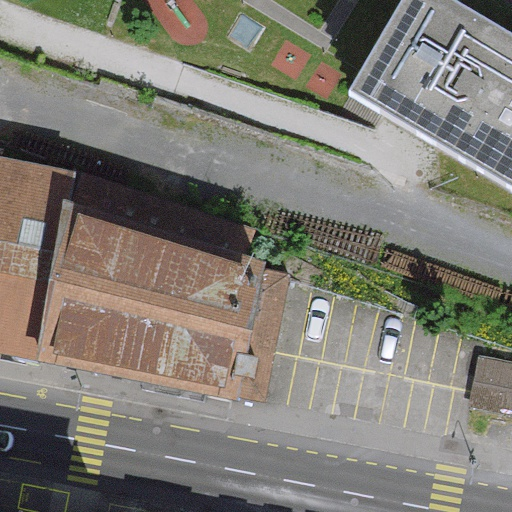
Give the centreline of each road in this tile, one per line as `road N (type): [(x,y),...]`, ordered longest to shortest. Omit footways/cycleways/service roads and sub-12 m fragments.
road 1 (track): [(0,113),(511,281)]
road 2 (secondary): [(0,424),(480,511)]
